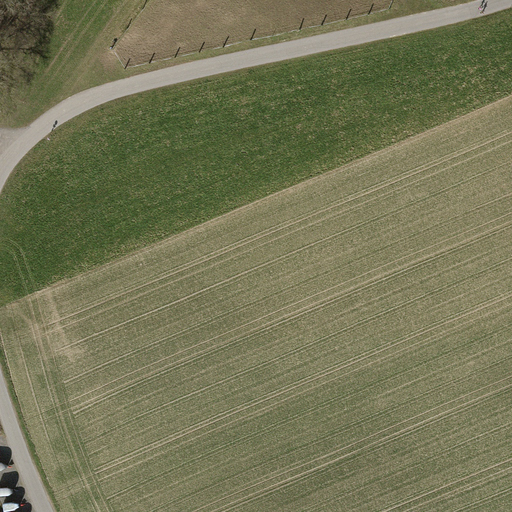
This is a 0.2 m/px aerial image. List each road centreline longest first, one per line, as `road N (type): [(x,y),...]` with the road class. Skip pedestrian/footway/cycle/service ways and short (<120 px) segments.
road 1 (track): [(6,163),(55,118),(113,91),(508,0)]
road 2 (residential): [(46,511),(0,387)]
